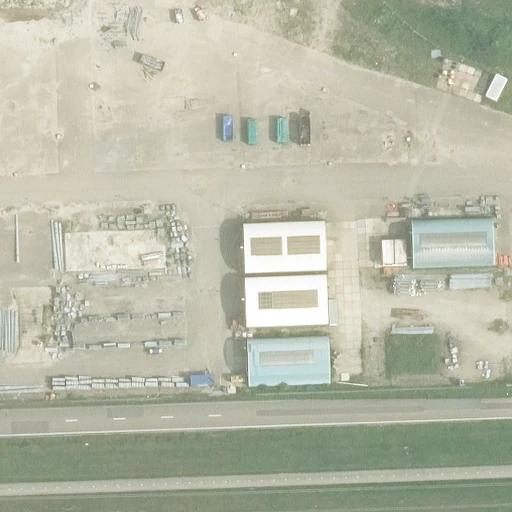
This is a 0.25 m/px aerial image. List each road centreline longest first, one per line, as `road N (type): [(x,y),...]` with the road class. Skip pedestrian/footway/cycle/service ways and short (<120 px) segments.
road 1 (unclassified): [(511,408),(0,425)]
road 2 (unknown): [(0,191),(511,179)]
